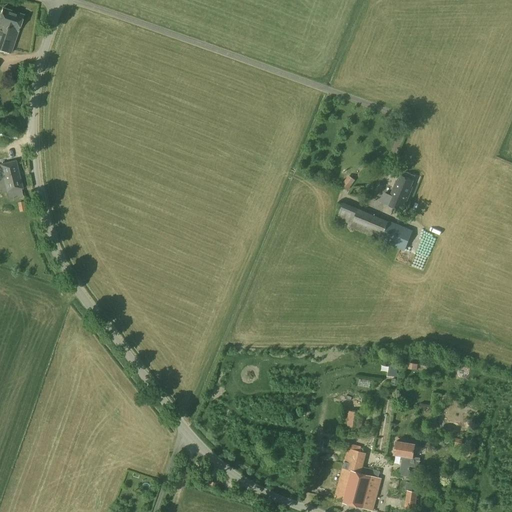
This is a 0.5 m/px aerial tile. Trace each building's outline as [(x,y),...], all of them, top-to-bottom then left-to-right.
[(3,9),(0,18),(0,50),(12,54),(23,15),(3,9)] [(16,161),(0,165),(7,192),(23,189),(16,161)] [(349,175),(341,186),(348,191),(356,180),(349,175)] [(413,187),(411,186),(414,181),(401,175),(398,181),(397,180),(387,205),(403,211),(413,187)] [(335,222),(380,241),(400,249),(409,229),(389,221),(389,222),(343,203),(335,222)] [(418,369),(419,363),(409,361),(408,367),(418,369)] [(390,375),(398,376),(399,365),(391,364),(390,375)] [(362,431),(364,413),(347,410),(344,429),(362,431)] [(394,455),(402,456),(400,475),(409,477),(410,470),(409,470),(409,466),(419,468),(420,458),(413,457),(415,444),(396,441),(394,455)] [(371,468),(363,466),(367,453),(347,448),(342,467),(342,468),(333,500),(373,511),(382,478),(379,478),(380,472),(370,469),(371,468)] [(409,491),(406,509),(415,511),(418,493),(409,491)]
